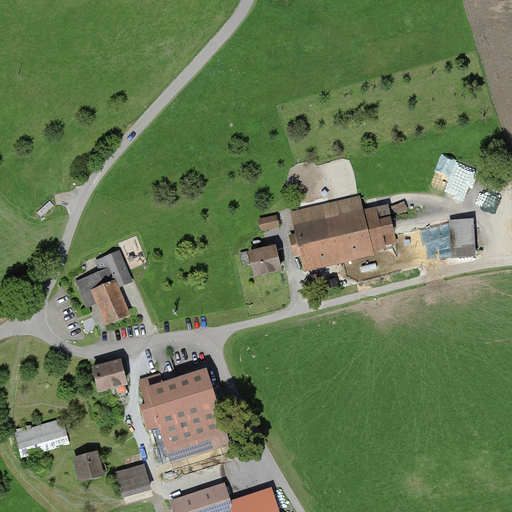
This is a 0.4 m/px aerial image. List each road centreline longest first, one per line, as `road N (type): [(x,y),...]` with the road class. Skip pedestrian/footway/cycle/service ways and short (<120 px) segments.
road 1 (unclassified): [(22,318),(55,276),(95,181),(248,0)]
road 2 (unclassified): [(493,264),(205,334)]
road 3 (unclassified): [(205,334),(303,511)]
road 4 (unclassified): [(205,334),(79,351),(22,318)]
